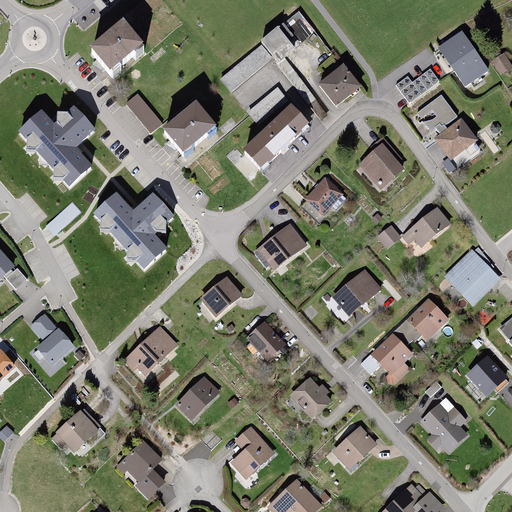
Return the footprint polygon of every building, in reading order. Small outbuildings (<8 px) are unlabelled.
[(295,18),(222,83),(236,98),(309,33),(295,18)] [(126,25),(93,53),(117,81),(150,53),(126,25)] [(463,34),(439,51),(466,89),(490,73),(463,34)] [(344,64),(320,84),(338,105),(361,84),(344,64)] [(140,94),(127,104),(151,135),(164,125),(140,94)] [(457,117),(441,95),(417,112),(421,117),(432,109),(437,116),(432,120),(423,121),(431,131),(435,128),(437,131),(457,117)] [(290,108),(245,153),(261,169),(307,124),(290,108)] [(198,110),(167,137),(186,158),(216,132),(198,110)] [(60,129),(45,112),(19,134),(67,190),(95,167),(77,146),(95,131),(79,112),(60,129)] [(462,120),(437,140),(454,162),(480,142),(462,120)] [(384,143),(359,163),(383,191),(407,171),(384,143)] [(325,180),(305,201),(323,218),(343,197),(325,180)] [(136,214),(121,196),(94,218),(141,273),(169,250),(155,234),(174,217),(156,197),(136,214)] [(439,208),(408,234),(422,251),(453,225),(439,208)] [(288,227),(257,252),(276,275),(307,251),(288,227)] [(390,228),(376,239),(387,251),(400,240),(390,228)] [(0,275),(13,264),(0,249),(0,275)] [(501,281),(472,251),(443,279),(473,309),(501,281)] [(26,279),(16,269),(6,278),(15,288),(26,279)] [(365,270),(333,297),(349,315),(380,288),(365,270)] [(225,278),(200,299),(216,318),(241,297),(225,278)] [(393,336),(372,354),(394,376),(414,356),(411,352),(425,338),(429,343),(450,322),(430,300),(408,321),(393,336)] [(45,315),(32,326),(42,338),(55,327),(45,315)] [(511,319),(498,331),(511,347),(511,359),(511,361),(511,319)] [(265,322),(248,337),(269,362),(286,347),(265,322)] [(73,347),(58,330),(38,348),(53,364),(73,347)] [(159,330),(125,362),(142,380),(177,349),(159,330)] [(0,380),(15,367),(0,349),(0,380)] [(511,382),(489,357),(466,378),(472,384),(465,390),(480,406),(490,397),(494,402),(511,386),(511,382)] [(311,378),(292,396),(314,419),(332,401),(311,378)] [(202,380),(177,406),(192,420),(217,394),(202,380)] [(438,405),(418,425),(431,438),(425,443),(440,459),(471,429),(453,411),(448,416),(438,405)] [(83,410),(58,433),(74,452),(100,429),(83,410)] [(359,428),(332,453),(350,471),(376,446),(359,428)] [(243,452),(232,462),(248,479),(274,454),(250,430),(236,444),(243,452)] [(143,443),(118,466),(138,487),(162,464),(143,443)] [(316,511),(322,507),(296,481),(268,508),(271,511),(316,511)] [(411,482),(381,511),(413,511),(427,498),(411,482)] [(431,494),(427,498),(413,511),(438,511),(444,506),(431,494)]
